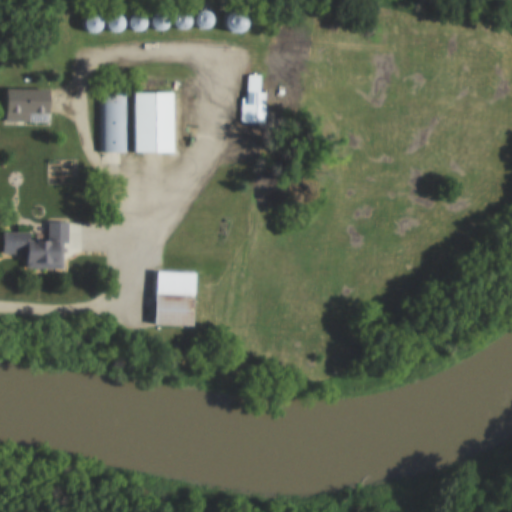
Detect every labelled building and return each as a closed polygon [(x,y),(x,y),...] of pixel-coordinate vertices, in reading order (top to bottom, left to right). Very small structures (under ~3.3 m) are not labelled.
[(105,33),(118,32),(116,15),(104,16),(105,33)] [(257,93),(257,76),(241,76),(240,123),(263,124),(263,93),(257,93)] [(124,153),(124,92),(98,92),(98,153),(124,153)] [(130,153),(138,153),(138,160),(160,160),(160,153),(168,153),(168,93),(130,93),(130,153)] [(21,269),(63,269),(63,222),(44,222),(44,233),(28,233),(28,228),(15,228),(15,233),(0,233),(0,254),(21,254),(21,269)] [(148,326),(186,328),(189,274),(151,272),(148,326)]
